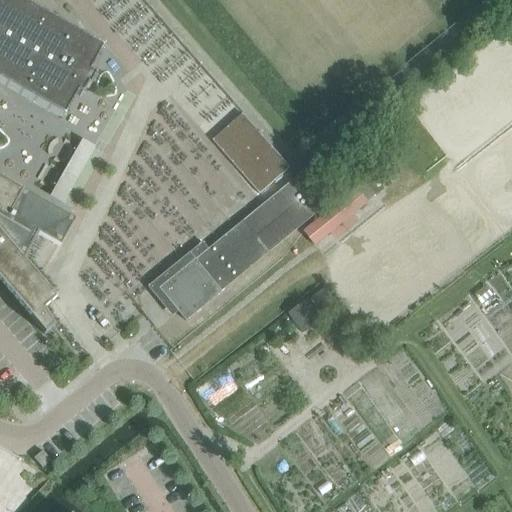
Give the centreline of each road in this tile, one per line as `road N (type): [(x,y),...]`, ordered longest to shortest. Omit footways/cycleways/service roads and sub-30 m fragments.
road 1 (unknown): [(119,372),(77,298),(76,245),(164,57)]
road 2 (residential): [(242,511),(158,380),(139,370),(109,377),(32,434),(0,433)]
